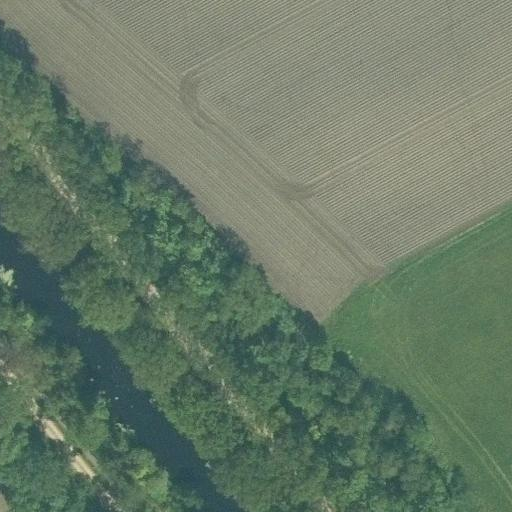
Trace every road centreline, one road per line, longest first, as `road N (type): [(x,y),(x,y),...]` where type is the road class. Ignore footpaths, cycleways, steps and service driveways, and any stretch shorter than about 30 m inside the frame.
road 1 (track): [(0,108),(330,511)]
road 2 (track): [(0,367),(116,511)]
